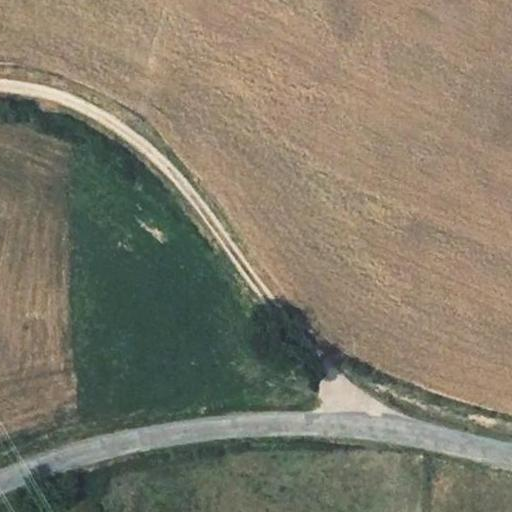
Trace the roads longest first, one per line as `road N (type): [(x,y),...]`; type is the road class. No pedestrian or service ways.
road 1 (track): [(0,86),(42,91),(131,133),(385,430)]
road 2 (unclassified): [(511,457),(385,430),(213,425),(0,484)]
